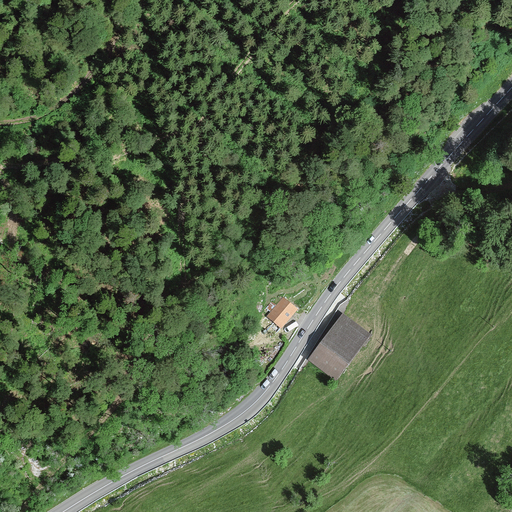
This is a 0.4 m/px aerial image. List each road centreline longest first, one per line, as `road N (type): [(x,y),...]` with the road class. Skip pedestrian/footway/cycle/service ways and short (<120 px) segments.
road 1 (secondary): [(65,511),(249,409),(355,262),(511,88)]
road 2 (track): [(367,358),(379,340),(376,303),(404,259),(459,203),(511,183)]
